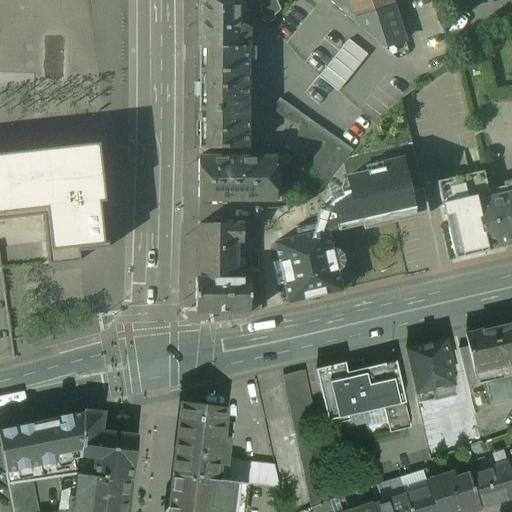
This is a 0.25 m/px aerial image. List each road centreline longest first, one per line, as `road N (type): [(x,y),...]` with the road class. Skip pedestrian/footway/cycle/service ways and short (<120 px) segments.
road 1 (secondary): [(511,276),(158,350)]
road 2 (secondary): [(159,372),(511,299)]
road 3 (secondary): [(158,0),(158,350)]
road 4 (secondary): [(0,409),(159,372)]
road 5 (secondary): [(158,350),(0,384)]
